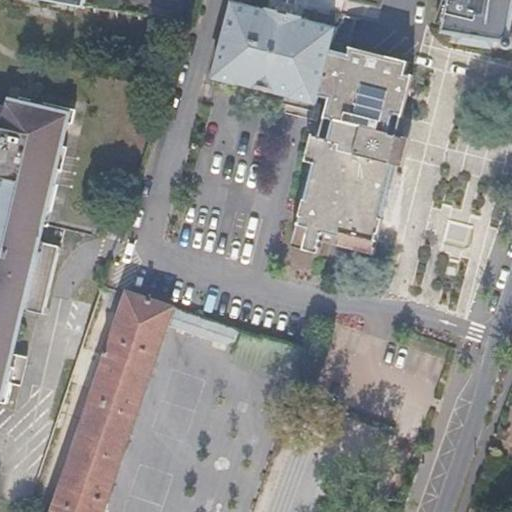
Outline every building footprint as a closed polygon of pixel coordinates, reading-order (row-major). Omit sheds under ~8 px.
[(35,0),(86,10),(88,0),(35,0)] [(317,102),(336,23),(305,15),(306,12),(271,3),(270,7),(240,0),(235,0),(216,77),(317,102)] [(511,0),(447,0),(442,30),(442,34),(503,45),(503,47),(504,49),(505,50),(506,51),(508,52),(510,51),(511,51),(511,50),(511,41),(510,40),(511,26),(511,0)] [(182,40),(187,23),(180,22),(175,39),(182,40)] [(315,158),(307,184),(302,206),(291,249),(319,257),(324,237),(339,240),(337,249),(373,258),(402,141),(388,138),(392,120),(400,122),(411,80),(402,78),(405,66),(348,52),(337,49),(323,101),(329,102),(315,158)] [(0,110),(0,404),(9,407),(13,389),(22,389),(28,362),(13,359),(23,315),(44,318),(60,251),(38,245),(43,228),(47,228),(50,214),(45,213),(51,189),(57,189),(60,174),(55,174),(67,120),(54,117),(55,112),(22,105),(21,109),(7,106),(5,112),(0,110)] [(104,287),(108,272),(99,269),(94,284),(104,287)] [(105,511),(168,326),(173,310),(127,295),(54,511),(105,511)] [(240,331),(173,310),(168,326),(234,348),(240,331)] [(301,373),(307,353),(240,331),(234,348),(229,364),(297,386),(301,373)] [(290,438),(303,402),(293,399),(281,435),(290,438)]
